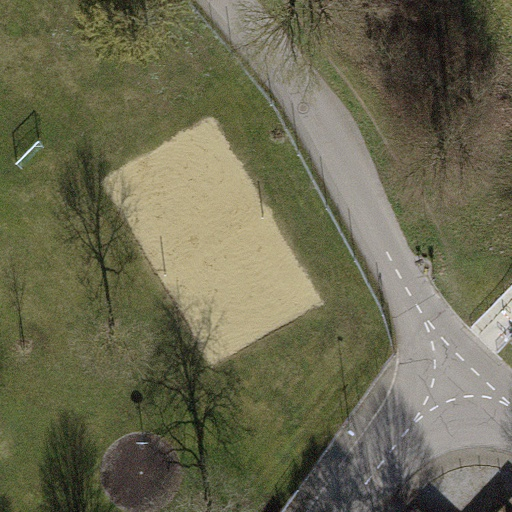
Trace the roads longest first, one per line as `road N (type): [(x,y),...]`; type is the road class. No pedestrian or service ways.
road 1 (unclassified): [(453,378),(328,122),(227,0)]
road 2 (residential): [(453,378),(348,511)]
